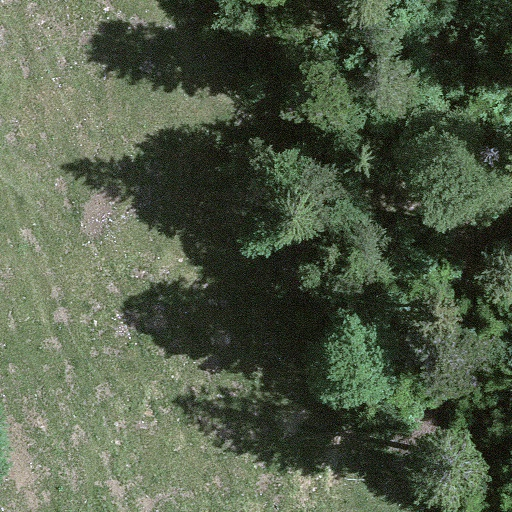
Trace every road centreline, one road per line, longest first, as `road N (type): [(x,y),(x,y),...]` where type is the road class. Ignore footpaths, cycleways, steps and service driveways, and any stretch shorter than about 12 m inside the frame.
road 1 (track): [(128,511),(73,286),(29,0)]
road 2 (track): [(155,0),(234,93),(395,192),(511,187)]
